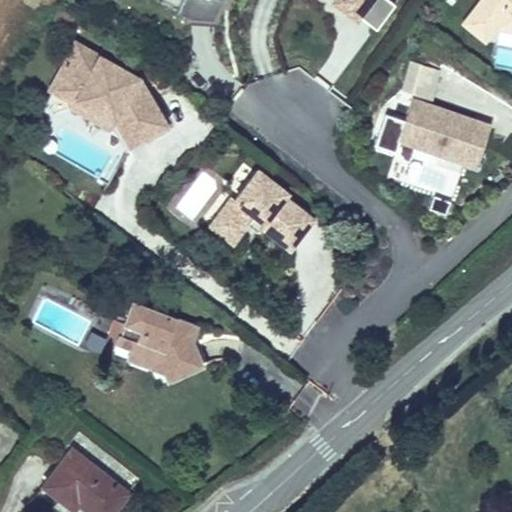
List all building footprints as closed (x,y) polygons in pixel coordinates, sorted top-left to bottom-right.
[(210,14),(216,0),(175,0),(172,7),(187,13),(210,14)] [(360,6),(352,0),(336,0),(355,14),(357,11),(360,6)] [(352,0),(360,6),(357,11),(376,25),(395,0),(393,0),(352,0)] [(511,0),(471,0),(460,15),(481,32),(492,18),(511,21),(511,0)] [(87,58),(93,50),(69,34),(64,42),(87,58)] [(129,74),(93,50),(87,58),(64,42),(48,65),(63,76),(66,91),(111,122),(115,126),(128,145),(141,135),(143,127),(152,127),(161,121),(138,88),(134,89),(126,80),(129,74)] [(437,102),(446,72),(410,60),(401,90),(437,102)] [(63,76),(48,65),(40,77),(55,89),(56,96),(110,132),(115,126),(111,122),(66,91),(63,76)] [(138,88),(129,74),(126,80),(134,89),(138,88)] [(478,166),(491,124),(413,98),(406,120),(400,140),(478,166)] [(400,140),(406,120),(385,113),(374,145),(396,152),(400,140)] [(267,220),(263,225),(291,246),(314,216),(287,196),(290,191),(259,168),(235,200),(231,198),(218,215),(241,232),(247,224),(256,212),(267,220)] [(258,232),(263,225),(267,220),(256,212),(247,224),(258,232)] [(241,232),(218,215),(211,225),(234,242),(241,232)] [(161,349),(167,363),(170,368),(203,353),(193,329),(196,316),(134,293),(118,334),(132,339),(161,349)] [(130,349),(167,363),(161,349),(132,339),(130,349)] [(114,511),(133,485),(78,445),(52,481),(81,502),(86,498),(103,511),(114,511)]
